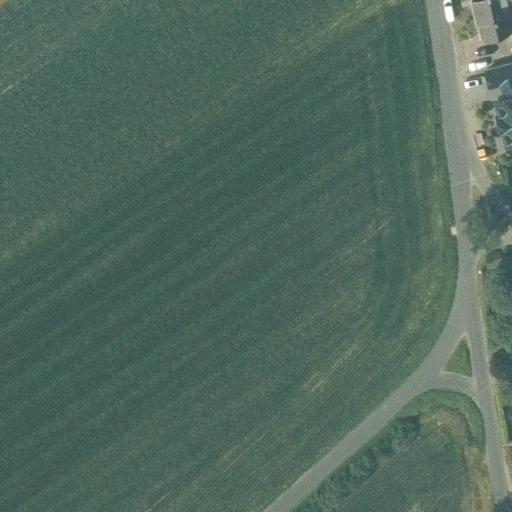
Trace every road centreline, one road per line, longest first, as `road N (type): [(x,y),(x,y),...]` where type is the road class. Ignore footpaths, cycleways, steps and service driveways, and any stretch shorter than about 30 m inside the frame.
road 1 (unclassified): [(422,378),(276,511)]
road 2 (unclassified): [(470,267),(451,131)]
road 3 (unclassified): [(487,399),(470,267)]
road 4 (unclassified): [(451,131),(432,0)]
road 5 (unclassified): [(470,267),(456,327),(422,378)]
